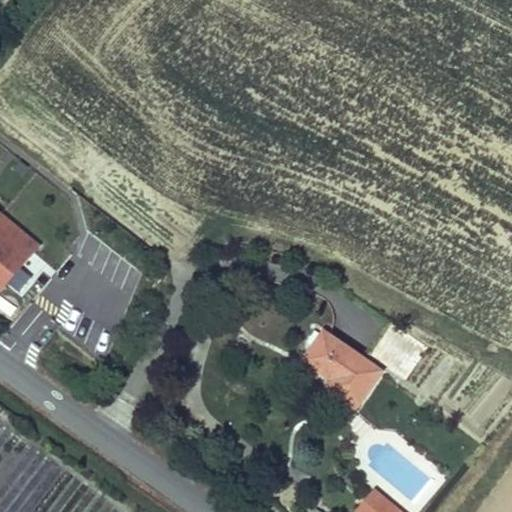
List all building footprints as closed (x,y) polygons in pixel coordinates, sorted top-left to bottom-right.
[(0,217),(0,216),(0,290),(0,291),(26,262),(0,240),(0,217)] [(38,248),(0,217),(0,240),(26,262),(38,248)] [(97,262),(115,243),(94,222),(75,240),(97,262)] [(427,348),(390,323),(369,354),(405,379),(427,348)] [(380,373),(324,334),(305,362),(328,378),(331,374),(336,378),(327,390),(355,410),(380,373)] [(396,511),(374,493),(368,501),(376,508),(372,511),(396,511)] [(372,511),(376,508),(368,501),(358,511),(372,511)]
